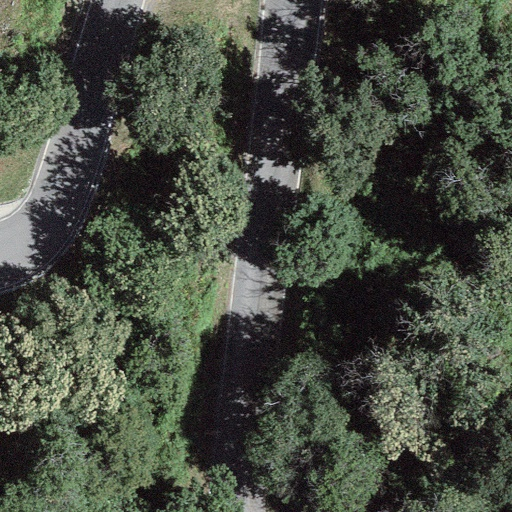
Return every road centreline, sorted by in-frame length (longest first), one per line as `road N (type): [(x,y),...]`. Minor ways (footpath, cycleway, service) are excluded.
road 1 (tertiary): [(233,511),(288,0)]
road 2 (tertiary): [(115,0),(50,207),(0,255)]
